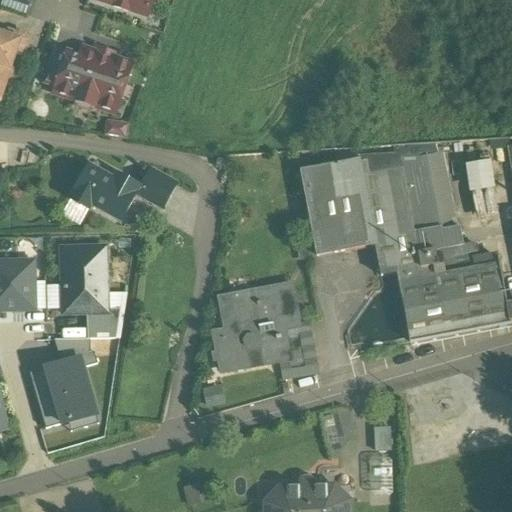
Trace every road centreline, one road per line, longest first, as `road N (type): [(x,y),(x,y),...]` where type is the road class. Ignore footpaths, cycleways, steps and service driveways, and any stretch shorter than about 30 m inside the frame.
road 1 (residential): [(179,437),(213,166),(0,138)]
road 2 (residential): [(179,437),(511,352)]
road 3 (residential): [(0,493),(179,437)]
